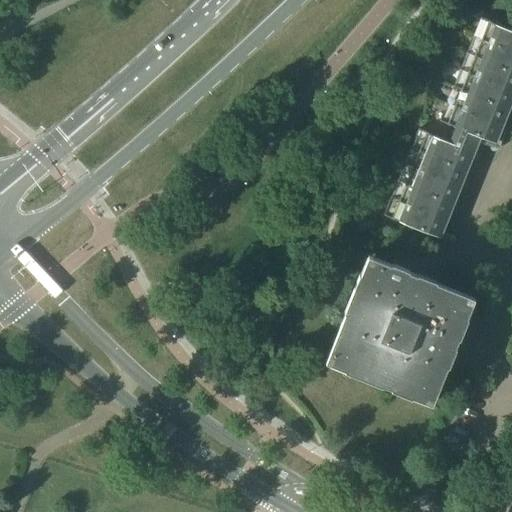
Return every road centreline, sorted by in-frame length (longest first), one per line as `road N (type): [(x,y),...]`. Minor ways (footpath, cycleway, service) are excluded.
road 1 (secondary): [(12,248),(297,0)]
road 2 (unclassified): [(0,286),(118,395),(277,502)]
road 3 (secondary): [(208,0),(0,184)]
